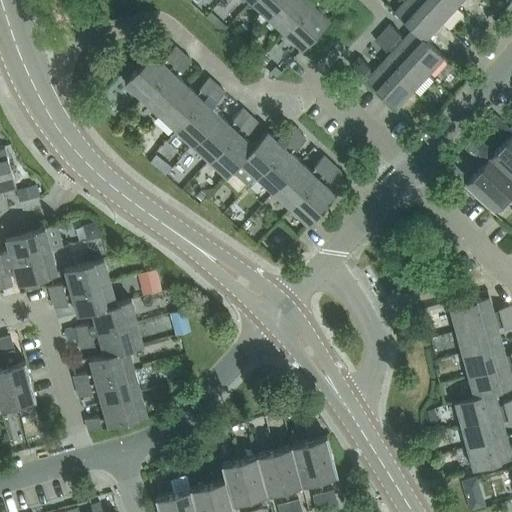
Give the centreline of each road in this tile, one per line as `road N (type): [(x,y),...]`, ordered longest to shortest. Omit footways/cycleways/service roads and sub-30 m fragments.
road 1 (tertiary): [(162,221),(107,181),(47,114),(2,0)]
road 2 (residential): [(84,459),(40,301),(0,312)]
road 3 (residential): [(120,449),(166,428),(268,325)]
road 4 (residential): [(289,301),(404,175)]
road 5 (tertiary): [(289,301),(162,221)]
road 6 (tertiary): [(162,221),(268,325)]
road 7 (residential): [(411,167),(511,59)]
road 8 (residential): [(511,276),(404,175)]
road 9 (tertiary): [(359,427),(289,301)]
road 10 (tertiary): [(268,325),(359,427)]
road 11 (residential): [(411,167),(312,77)]
